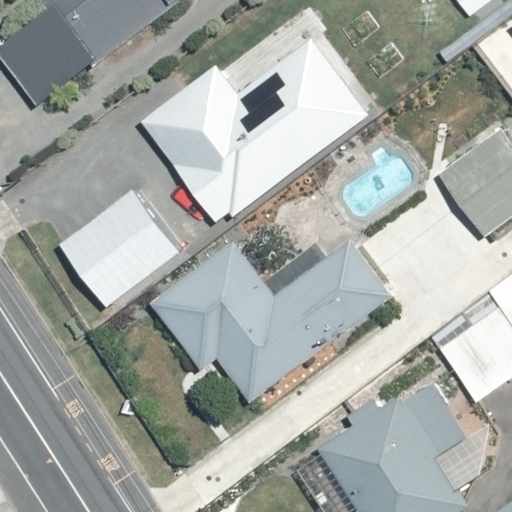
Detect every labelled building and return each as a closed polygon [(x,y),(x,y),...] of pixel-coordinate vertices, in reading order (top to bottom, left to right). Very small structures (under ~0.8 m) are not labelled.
[(55,11),(0,49),(43,107),(183,0),(48,0),(47,1),(55,11)] [(459,0),(470,16),(494,0),(459,0)] [(219,67),(144,121),(223,221),(369,114),(313,39),(241,96),(219,67)] [(511,218),(511,134),(505,124),(442,169),(489,235),(511,218)] [(186,250),(139,187),(65,243),(112,305),(186,250)] [(222,360),(254,404),(398,296),(355,243),(280,297),(238,242),(154,306),(204,373),(222,360)] [(511,283),(500,292),(507,302),(443,346),(480,401),(511,378),(511,283)] [(468,511),(475,508),(445,459),(475,441),(440,387),(326,457),(363,511),(468,511)] [(511,511),(511,497),(493,511),(511,511)]
